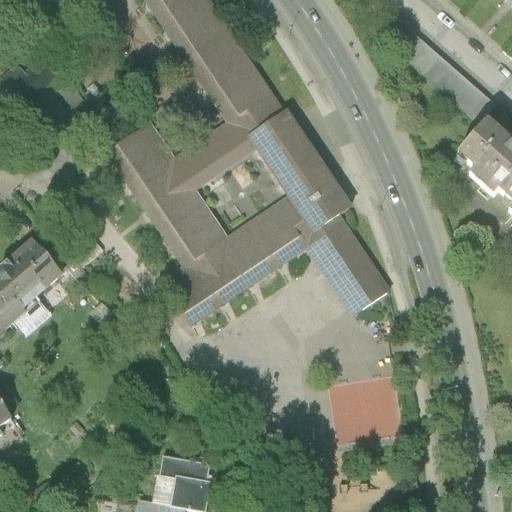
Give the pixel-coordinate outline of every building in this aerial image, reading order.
[(69,0),(76,9),(88,0),(69,0)] [(349,212),(285,117),(282,119),(203,0),(145,0),(231,127),(172,167),(148,131),(111,156),(187,271),(161,289),(186,327),(301,250),(349,321),(386,297),(335,221),(349,212)] [(467,84),(466,85),(393,22),(376,42),(450,105),(452,102),(478,125),(493,106),(467,84)] [(11,75),(0,85),(0,93),(19,114),(55,82),(40,65),(19,83),(11,75)] [(475,173),(469,179),(491,199),(497,192),(511,205),(511,149),(485,125),(457,157),(475,173)] [(0,268),(0,278),(0,279),(24,307),(59,278),(29,243),(0,268)] [(19,311),(24,307),(0,279),(0,335),(23,315),(19,311)] [(51,317),(41,304),(26,316),(36,329),(51,317)] [(0,428),(10,423),(0,407),(0,439),(1,439),(0,437),(0,428)] [(161,478),(176,480),(207,486),(211,467),(164,459),(161,478)] [(175,511),(206,511),(211,487),(207,486),(176,480),(170,511),(175,511)] [(62,503),(50,484),(37,492),(50,511),(62,503)]
